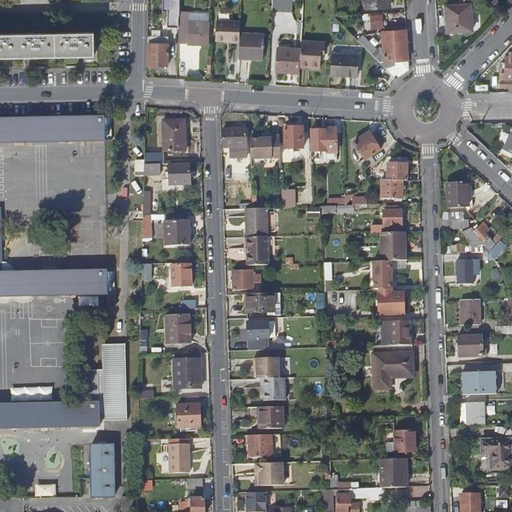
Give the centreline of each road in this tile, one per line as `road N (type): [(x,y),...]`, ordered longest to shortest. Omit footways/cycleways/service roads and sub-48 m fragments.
road 1 (residential): [(210,95),(224,511)]
road 2 (residential): [(441,511),(427,136)]
road 3 (residential): [(210,95),(398,107)]
road 4 (residential): [(136,92),(0,95)]
